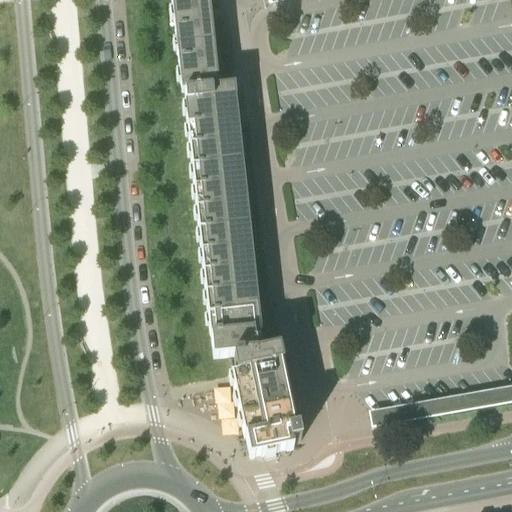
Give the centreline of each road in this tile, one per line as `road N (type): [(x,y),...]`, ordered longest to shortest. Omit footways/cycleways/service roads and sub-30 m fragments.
road 1 (trunk): [(36,0),(71,310),(120,511)]
road 2 (motorway): [(42,0),(80,325),(126,511)]
road 3 (trunk): [(187,511),(141,327),(106,0)]
road 4 (motorway): [(182,511),(131,290),(101,0)]
road 5 (residential): [(20,0),(51,303),(86,498)]
road 6 (residential): [(165,478),(124,262),(104,0)]
road 7 (tertiary): [(511,451),(392,472),(252,511)]
road 8 (tertiary): [(384,511),(511,488)]
